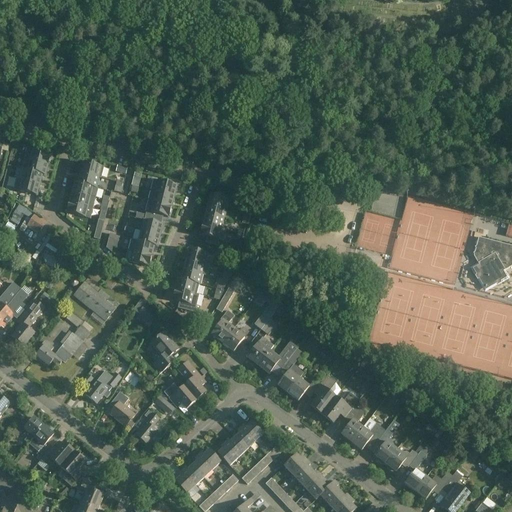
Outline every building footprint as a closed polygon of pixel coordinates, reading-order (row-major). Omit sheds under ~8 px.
[(51,154),(27,148),(25,159),(48,165),(51,154)] [(48,165),(25,159),(22,170),(46,175),(48,165)] [(83,162),(80,173),(101,178),(104,167),(83,162)] [(46,175),(22,170),(24,171),(21,180),(17,179),(40,185),(43,175),(45,176),(46,175)] [(80,173),(78,183),(77,183),(96,188),(99,178),(101,179),(101,178),(80,173)] [(40,185),(17,179),(14,190),(37,196),(40,185)] [(177,186),(154,180),(151,191),(174,197),(177,186)] [(78,183),(75,182),(72,192),(91,197),(93,188),(96,189),(96,188),(77,183),(78,183)] [(174,197),(151,191),(148,201),(172,207),(174,197)] [(96,198),(91,197),(72,192),(70,203),(93,208),(96,198)] [(229,199),(211,194),(208,205),(227,210),(229,199)] [(172,207),(148,201),(146,212),(169,218),(172,207)] [(93,208),(70,203),(67,213),(90,219),(93,208)] [(31,220),(34,215),(20,205),(17,210),(31,220)] [(227,210),(208,205),(205,215),(224,220),(227,210)] [(24,216),(15,211),(13,215),(21,220),(24,216)] [(34,215),(31,220),(27,227),(40,234),(45,223),(34,215)] [(224,220),(205,215),(203,225),(222,230),(222,229),(224,220)] [(105,219),(99,218),(95,236),(101,238),(105,219)] [(163,225),(144,221),(141,231),(160,236),(163,225)] [(222,230),(203,225),(200,236),(207,237),(206,243),(218,246),(219,241),(224,242),(227,230),(222,229),(222,230)] [(141,231),(139,241),(139,242),(158,247),(160,236),(141,231)] [(478,264),(471,268),(475,276),(477,280),(479,279),(497,284),(498,286),(502,283),(509,279),(505,271),(511,266),(511,246),(479,238),(476,247),(475,248),(476,249),(475,253),(473,254),(474,255),(474,256),(478,264)] [(139,241),(131,240),(128,251),(133,252),(152,256),(155,246),(157,247),(158,247),(139,242),(139,241)] [(208,254),(189,249),(186,260),(205,265),(208,254)] [(133,252),(130,263),(149,267),(152,256),(133,252)] [(205,265),(186,260),(184,270),(202,275),(207,277),(210,266),(205,265)] [(385,270),(375,267),(372,276),(382,279),(385,270)] [(184,270),(181,280),(200,285),(202,275),(184,270)] [(181,280),(178,279),(175,290),(197,295),(199,285),(200,285),(181,280)] [(107,302),(110,298),(87,280),(74,296),(94,313),(90,317),(102,327),(116,309),(107,302)] [(0,315),(21,291),(13,284),(0,299),(0,315)] [(228,289),(215,310),(221,313),(233,292),(228,289)] [(197,295),(175,290),(173,301),(180,302),(178,309),(195,313),(199,295),(197,295)] [(27,296),(21,291),(0,315),(0,327),(0,328),(6,321),(11,325),(20,314),(15,311),(27,296)] [(50,296),(45,292),(40,298),(45,302),(50,296)] [(261,331),(270,319),(281,304),(273,298),(254,325),(261,331)] [(23,326),(13,338),(24,347),(34,334),(28,330),(44,309),(35,301),(18,322),(23,326)] [(146,314),(151,318),(155,313),(145,306),(138,316),(142,319),(146,314)] [(79,329),(81,326),(84,322),(85,322),(72,312),(66,319),(79,329)] [(223,344),(234,330),(228,325),(234,317),(227,312),(214,329),(216,330),(212,336),(223,344)] [(270,319),(261,331),(268,336),(276,324),(270,319)] [(93,330),(84,322),(81,326),(90,334),(93,330)] [(307,324),(301,331),(308,336),(313,329),(307,324)] [(81,326),(79,329),(74,335),(69,332),(60,344),(63,346),(55,357),(62,363),(63,362),(65,364),(69,360),(73,356),(78,360),(88,349),(82,344),(90,334),(81,326)] [(239,334),(234,330),(223,344),(234,353),(248,334),(243,329),(239,334)] [(164,333),(151,345),(162,358),(155,364),(163,373),(175,362),(171,357),(178,350),(164,333)] [(27,357),(37,342),(32,339),(23,354),(27,357)] [(259,367),(269,353),(263,348),(267,342),(263,339),(248,358),(259,367)] [(269,353),(259,367),(269,375),(277,365),(282,369),(285,366),(298,349),(290,342),(278,359),(269,353)] [(62,363),(55,357),(50,353),(53,349),(45,343),(40,349),(41,350),(36,357),(49,366),(52,362),(59,367),(62,363)] [(298,348),(298,349),(285,366),(290,370),(303,354),(302,354),(303,352),(298,348)] [(191,386),(196,382),(201,378),(188,362),(178,371),(188,383),(191,386)] [(299,380),(289,372),(282,381),(278,386),(288,395),(299,380)] [(123,379),(115,373),(107,383),(113,389),(115,390),(123,379)] [(130,382),(133,376),(128,373),(125,379),(130,382)] [(327,376),(324,381),(313,395),(318,398),(311,407),(322,416),(336,398),(341,391),(336,384),(336,383),(327,376)] [(309,387),(299,380),(288,395),(298,402),(304,394),(310,399),(313,395),(324,381),(319,377),(314,383),(313,382),(309,387)] [(113,389),(107,383),(103,379),(98,384),(96,382),(85,395),(97,405),(103,396),(107,399),(111,394),(110,393),(113,389)] [(188,383),(184,387),(196,401),(206,393),(196,382),(191,386),(188,383)] [(375,383),(369,390),(376,396),(382,389),(375,383)] [(196,401),(184,387),(179,391),(174,385),(164,393),(173,404),(178,400),(187,410),(196,401)] [(392,393),(388,399),(393,402),(397,397),(392,393)] [(336,398),(322,416),(333,424),(340,415),(345,419),(345,420),(359,401),(350,394),(342,404),(336,398)] [(118,395),(110,406),(114,409),(110,415),(125,428),(135,416),(123,406),(126,402),(118,395)] [(160,395),(154,402),(165,411),(171,405),(160,395)] [(0,397),(0,417),(10,405),(0,397)] [(359,401),(345,420),(350,424),(341,436),(352,444),(363,429),(357,424),(365,413),(361,410),(359,411),(358,410),(363,404),(359,401)] [(146,423),(153,429),(160,420),(149,411),(144,417),(148,420),(146,423)] [(31,442),(44,427),(43,426),(43,425),(39,421),(38,422),(34,418),(28,426),(22,421),(12,433),(17,438),(24,431),(25,430),(30,435),(24,442),(29,445),(32,442),(31,442)] [(370,420),(363,429),(352,444),(362,451),(371,440),(376,444),(377,443),(378,443),(386,432),(370,420)] [(153,429),(146,423),(135,436),(147,445),(157,432),(153,429)] [(241,428),(255,443),(263,435),(252,423),(247,427),(244,425),(241,428)] [(32,442),(29,445),(38,453),(36,455),(42,460),(52,448),(47,443),(54,435),(50,432),(51,431),(46,427),(46,428),(44,427),(31,442),(32,442)] [(240,434),(236,438),(247,450),(255,443),(241,428),(237,432),(240,434)] [(386,432),(378,443),(383,447),(375,457),(377,458),(376,459),(376,461),(382,465),(383,465),(384,464),(386,465),(397,451),(392,447),(393,445),(393,441),(389,439),(392,436),(386,432)] [(228,441),(225,444),(239,458),(247,450),(236,438),(230,443),(228,441)] [(264,443),(260,447),(265,453),(269,449),(264,443)] [(52,448),(42,460),(41,461),(50,468),(55,463),(61,468),(74,453),(64,444),(57,452),(52,448)] [(239,458),(225,444),(221,447),(223,450),(218,454),(230,467),(239,458)] [(397,451),(386,465),(387,466),(386,467),(387,469),(392,473),(394,473),(394,472),(396,473),(403,463),(409,467),(411,465),(412,465),(421,452),(424,449),(420,446),(415,454),(412,451),(407,458),(397,451)] [(275,448),(267,455),(273,461),(281,454),(275,448)] [(424,449),(421,452),(412,465),(417,469),(430,452),(425,448),(424,449)] [(202,453),(199,456),(213,470),(221,463),(209,451),(204,455),(202,453)] [(85,462),(74,453),(61,468),(68,474),(62,480),(71,487),(82,474),(78,470),(85,462)] [(273,461),(267,455),(259,463),(265,469),(273,461)] [(293,476),(308,462),(304,458),(301,460),(297,455),(284,467),(293,476)] [(213,470),(199,456),(195,460),(197,462),(192,466),(204,479),(213,470)] [(485,470),(489,466),(480,459),(476,464),(485,470)] [(310,465),(308,462),(293,476),(300,484),(313,472),(308,467),(310,465)] [(259,463),(251,471),(256,477),(265,469),(259,463)] [(185,469),(182,472),(196,486),(204,479),(192,466),(187,471),(185,469)] [(415,493),(426,478),(416,470),(405,485),(415,493)] [(256,477),(251,471),(242,480),(247,485),(256,477)] [(440,507),(446,511),(456,511),(469,495),(456,485),(464,476),(457,471),(452,477),(441,492),(448,496),(440,507)] [(196,486),(182,472),(178,475),(180,478),(175,482),(187,495),(196,486)] [(313,472),(300,484),(308,493),(323,479),(319,475),(317,477),(313,472)] [(426,478),(415,493),(425,500),(435,488),(441,492),(452,477),(447,473),(441,480),(435,476),(431,482),(426,478)] [(233,476),(225,483),(231,489),(238,482),(233,476)] [(274,494),(280,488),(271,479),(266,485),(274,494)] [(323,479),(308,493),(316,501),(321,497),(329,489),(324,484),(326,482),(323,479)] [(82,505),(97,511),(104,496),(94,492),(96,486),(83,481),(81,487),(88,490),(82,505)] [(225,483),(216,491),(222,497),(231,489),(225,483)] [(335,483),(329,489),(321,497),(329,505),(341,494),(336,488),(338,486),(335,483)] [(280,488),(274,494),(282,502),(287,496),(280,488)] [(216,491),(208,499),(214,505),(222,497),(216,491)] [(248,511),(247,510),(261,496),(257,493),(250,500),(236,511),(248,511)] [(341,494),(329,505),(334,511),(337,511),(351,499),(347,496),(345,498),(341,494)] [(14,495),(6,499),(7,501),(2,503),(4,508),(10,506),(13,507),(15,510),(17,504),(14,495)] [(287,496),(282,502),(290,510),(295,505),(287,496)] [(206,511),(214,505),(208,499),(199,508),(203,511),(206,511)] [(354,503),(351,499),(337,511),(353,511),(356,510),(351,505),(354,503)] [(298,502),(295,505),(290,510),(291,511),(304,511),(306,511),(298,502)]
